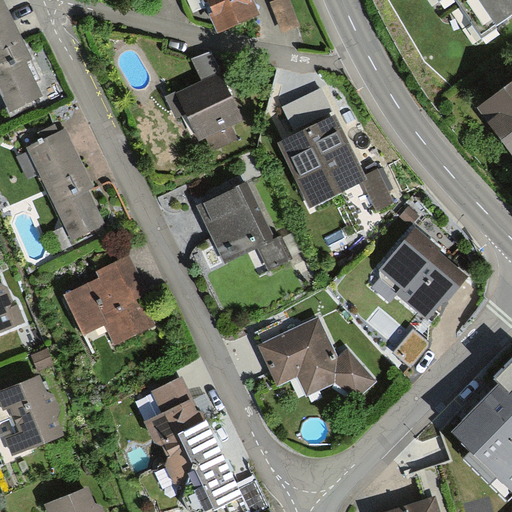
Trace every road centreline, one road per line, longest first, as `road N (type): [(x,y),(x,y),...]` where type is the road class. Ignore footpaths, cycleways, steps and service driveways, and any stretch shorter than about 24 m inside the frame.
road 1 (residential): [(43,0),(290,511)]
road 2 (residential): [(299,511),(511,307)]
road 3 (tertiary): [(511,238),(400,109),(342,0)]
